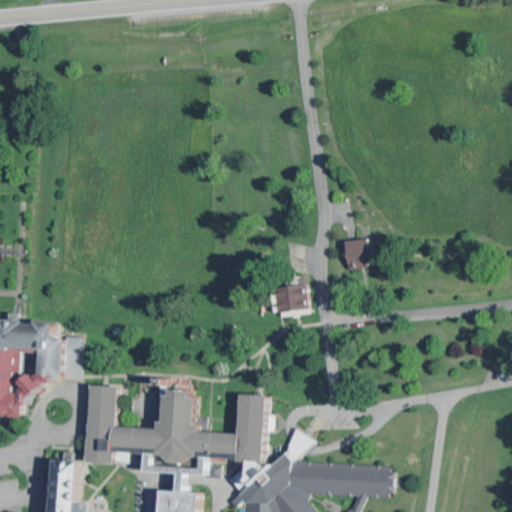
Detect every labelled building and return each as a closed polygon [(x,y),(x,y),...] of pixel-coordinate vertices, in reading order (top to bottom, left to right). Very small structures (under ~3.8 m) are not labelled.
[(377,268),(376,240),(351,241),(352,269),(377,268)] [(282,289),(284,318),(316,316),(314,287),(282,289)] [(0,417),(26,419),(27,407),(32,408),(33,397),(46,398),(47,379),(87,382),(90,340),(59,338),(59,325),(0,321),(0,417)] [(170,387),(163,433),(120,427),(126,390),(99,386),(86,476),(152,444),(148,472),(174,476),(168,511),(205,511),(192,485),(224,469),(258,465),(250,511),(397,511),(397,505),(402,472),(307,459),(319,442),(304,431),(276,399),(248,395),(242,437),(238,436),(170,387)] [(88,511),(89,505),(80,504),(82,473),(87,473),(87,464),(57,462),(53,511),(88,511)]
